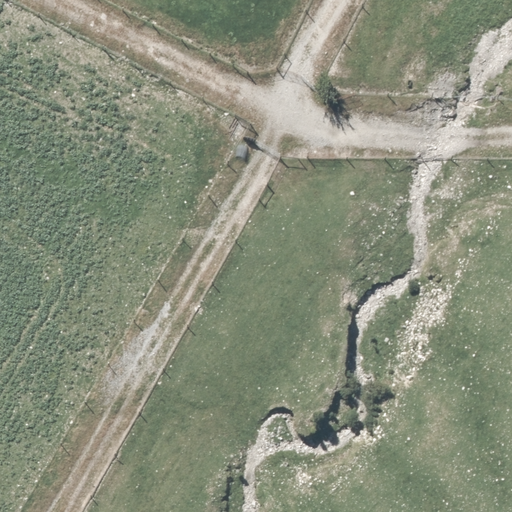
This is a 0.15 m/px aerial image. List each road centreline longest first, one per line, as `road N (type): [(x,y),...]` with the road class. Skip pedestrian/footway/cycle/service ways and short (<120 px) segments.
road 1 (track): [(346,0),(38,511)]
road 2 (track): [(281,116),(511,126)]
